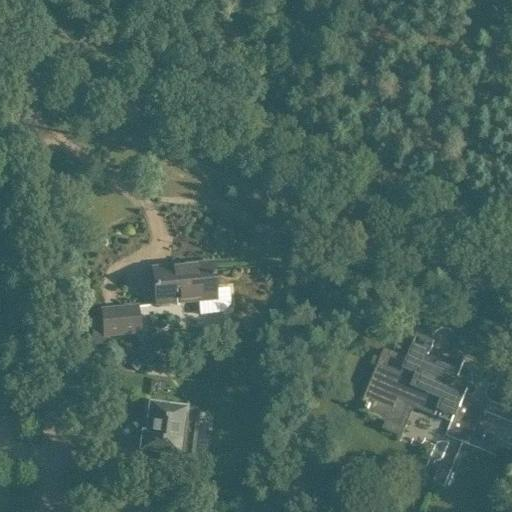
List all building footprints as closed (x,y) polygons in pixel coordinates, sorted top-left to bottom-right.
[(214,289),(213,285),(212,264),(152,269),(155,306),(175,305),(198,302),(199,316),(223,313),(230,305),(228,288),(214,289)] [(129,308),(101,310),(103,335),(130,333),(129,308)] [(147,342),(127,363),(136,372),(143,365),(142,364),(155,351),(147,342)] [(410,348),(403,366),(401,370),(405,372),(403,378),(384,370),(369,407),(368,407),(366,411),(367,412),(366,415),(360,412),(359,413),(399,430),(408,407),(436,418),(436,419),(440,421),(440,420),(451,425),(446,438),(468,447),(482,411),(462,403),(467,392),(449,384),(453,375),(458,377),(464,362),(457,359),(454,369),(427,358),(428,355),(410,348)] [(146,434),(142,434),(140,451),(160,453),(159,461),(177,463),(178,456),(191,458),(194,436),(181,434),(184,410),(149,406),(146,434)] [(433,482),(444,487),(451,471),(441,466),(433,482)] [(141,485),(169,489),(172,472),(143,468),(141,485)]
